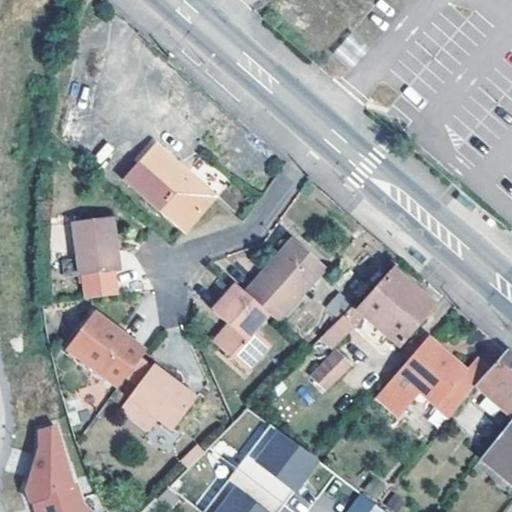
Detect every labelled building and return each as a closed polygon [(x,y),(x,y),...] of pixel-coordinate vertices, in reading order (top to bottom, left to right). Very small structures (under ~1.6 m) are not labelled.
[(370,48),(354,33),(336,53),(352,68),(370,48)] [(189,229),(220,194),(157,140),(126,177),(189,229)] [(460,193),(455,198),(470,211),(475,205),(460,193)] [(88,271),(118,266),(115,247),(122,245),(120,233),(113,234),(110,212),(80,218),(88,271)] [(290,237),(254,278),(259,283),(294,242),(290,237)] [(259,283),(254,278),(243,291),(268,313),(279,323),(325,269),(294,242),(259,283)] [(126,265),(122,245),(115,247),(118,266),(126,265)] [(417,249),(412,255),(422,264),(427,258),(417,249)] [(358,310),(352,305),(320,337),(331,347),(364,316),(400,346),(436,304),(394,269),(358,310)] [(243,291),(233,282),(210,308),(226,322),(212,338),(244,367),(266,341),(255,329),(268,313),(243,291)] [(340,293),(324,306),(334,318),(350,305),(340,293)] [(140,355),(149,343),(97,306),(72,341),(122,379),(129,369),(140,355)] [(319,360),(331,347),(320,337),(308,349),(319,360)] [(426,339),(377,396),(401,416),(421,392),(452,417),(477,387),(490,371),(476,359),(466,371),(426,339)] [(490,371),(477,387),(511,417),(511,355),(506,350),(490,371)] [(350,365),(347,362),(335,351),(314,373),(326,386),(328,387),(350,365)] [(155,367),(140,355),(129,369),(145,381),(155,367)] [(173,380),(155,367),(145,381),(133,397),(161,418),(175,428),(196,400),(181,389),(184,385),(175,378),(173,380)] [(199,396),(184,385),(181,389),(196,400),(199,396)] [(161,418),(133,397),(126,407),(154,428),(161,418)] [(511,421),(483,458),(511,480),(511,421)] [(56,423),(42,427),(43,445),(28,485),(32,500),(35,499),(38,511),(87,511),(91,509),(82,499),(76,481),(75,481),(70,465),(68,465),(56,423)] [(278,511),(319,461),(270,425),(243,459),(245,467),(255,475),(248,484),(238,476),(230,477),(203,511),(204,511),(278,511)] [(158,497),(168,508),(179,498),(169,487),(158,497)] [(387,511),(362,493),(348,511),(387,511)]
